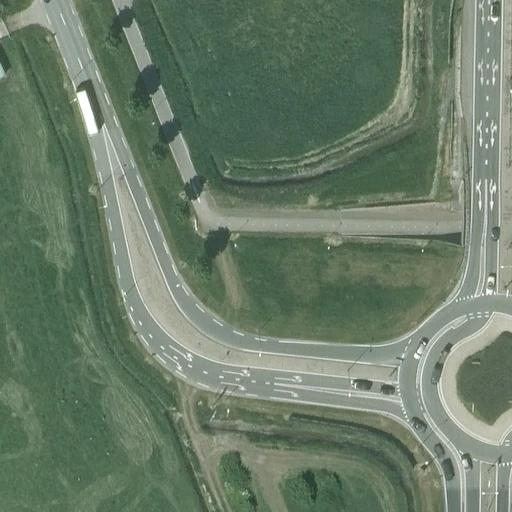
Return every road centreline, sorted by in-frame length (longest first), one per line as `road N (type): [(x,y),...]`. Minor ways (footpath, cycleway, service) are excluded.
road 1 (secondary): [(416,344),(381,356),(286,350),(219,335),(197,320),(163,265),(96,103)]
road 2 (secondary): [(96,103),(129,296),(153,339),(207,373),(320,390)]
road 3 (unclassified): [(191,187),(117,0)]
road 4 (primary): [(488,0),(484,177)]
road 5 (primary): [(484,177),(470,283),(456,309)]
road 6 (primary): [(484,303),(477,322),(431,364),(432,408)]
road 7 (primary): [(484,177),(484,303)]
